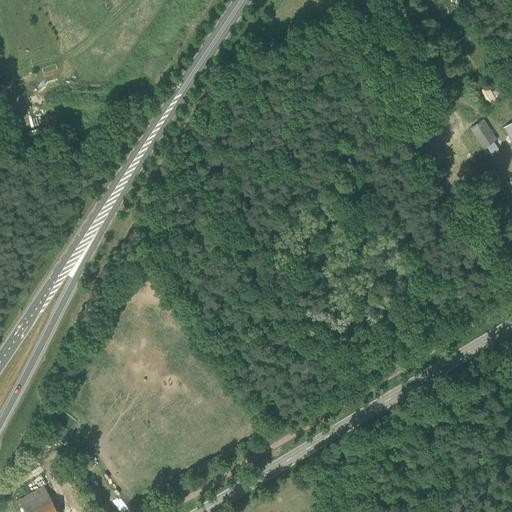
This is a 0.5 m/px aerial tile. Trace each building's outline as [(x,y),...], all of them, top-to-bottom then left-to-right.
[(477,37),(476,35),(469,21),(461,25),(468,41),(477,37)] [(488,85),(478,91),(487,105),(497,99),(488,85)] [(497,140),(484,119),(470,127),(483,148),(486,146),(497,140)] [(4,337),(0,347),(0,356),(2,358),(10,340),(4,337)] [(58,511),(43,485),(18,500),(24,511),(58,511)]
